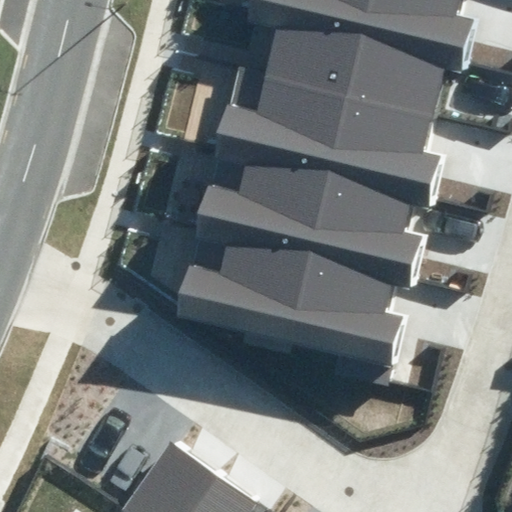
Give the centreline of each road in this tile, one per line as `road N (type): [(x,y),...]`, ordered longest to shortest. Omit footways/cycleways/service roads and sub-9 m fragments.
road 1 (residential): [(384,511),(18,234)]
road 2 (residential): [(86,0),(51,146),(18,234)]
road 3 (residential): [(445,511),(511,289)]
